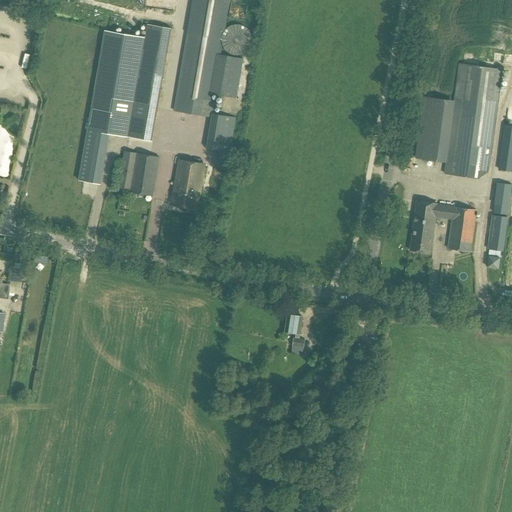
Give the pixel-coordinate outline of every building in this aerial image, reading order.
[(227,0),(194,0),(175,112),(207,118),(211,96),(235,100),(242,60),(217,56),(227,0)] [(104,31),(87,131),(108,135),(128,138),(145,37),(119,33),(104,31)] [(478,179),(488,174),(502,71),(460,65),(444,174),(478,179)] [(436,159),(445,98),(424,95),(415,155),(436,159)] [(213,166),(227,168),(236,118),(211,113),(206,148),(216,150),(213,166)] [(499,169),(511,170),(511,125),(505,125),(499,169)] [(118,190),(144,194),(152,196),(159,157),(124,151),(118,190)] [(171,204),(197,208),(205,164),(179,159),(171,204)] [(498,183),(494,212),(508,214),(511,184),(498,183)] [(410,250),(430,253),(435,217),(452,220),(448,248),(471,251),(476,210),(437,205),(437,203),(417,201),(410,250)] [(507,217),(492,215),(488,249),(490,249),(487,267),(498,268),(500,251),(503,251),(507,217)] [(23,270),(9,268),(8,281),(21,283),(23,270)] [(0,298),(7,299),(9,285),(1,284),(2,277),(0,277),(0,298)] [(303,316),(287,314),(285,332),(295,333),(294,337),(293,338),(290,352),(302,354),(305,339),(300,338),(300,334),(303,316)] [(243,367),(242,375),(251,376),(252,368),(243,367)]
